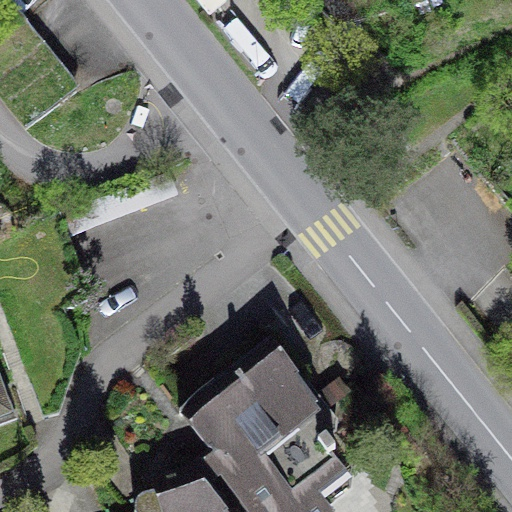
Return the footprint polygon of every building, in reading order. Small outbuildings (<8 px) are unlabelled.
[(67,78),(49,55),(31,32),(12,9),(4,0),(0,0),(0,98),(24,129),(76,88),(67,78)] [(56,215),(0,235),(0,266),(67,242),(56,215)] [(0,296),(76,269),(67,242),(0,266),(0,296)] [(217,490),(231,479),(305,422),(325,407),(276,343),(192,408),(185,414),(218,457),(202,470),(217,490)] [(192,408),(156,365),(121,390),(112,412),(116,417),(131,438),(140,449),(185,414),(192,408)] [(337,464),(305,422),(231,479),(256,511),(345,511),(338,501),(365,480),(346,457),(337,464)] [(219,511),(186,476),(157,485),(159,494),(145,498),(139,511),(219,511)]
